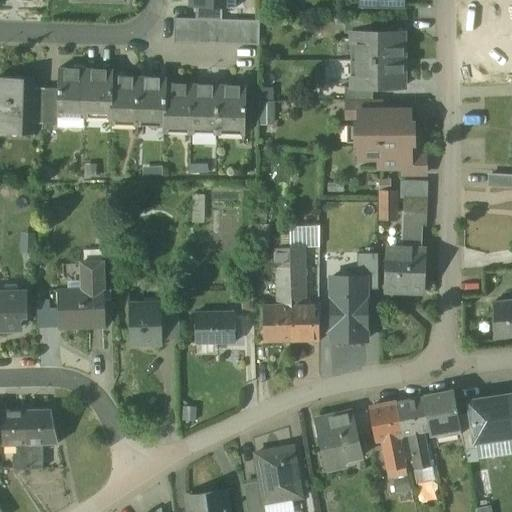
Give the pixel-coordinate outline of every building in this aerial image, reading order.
[(191,0),(191,7),(197,7),(222,8),(237,8),(237,6),(228,6),(228,0),(191,0)] [(222,8),(197,7),(196,19),(199,19),(211,19),(222,20),(222,8)] [(187,19),(174,18),(174,42),(186,43),(187,19)] [(196,19),(187,19),(186,43),(198,43),(199,19),(196,19)] [(211,19),(199,19),(198,43),(210,43),(211,19)] [(222,20),(211,19),(210,43),(222,44),(223,20),(222,20)] [(235,20),(223,20),(222,44),(234,44),(235,20)] [(247,20),(235,20),(234,44),(246,44),(247,20)] [(260,21),(247,20),(246,44),(259,45),(260,21)] [(370,20),(344,20),(344,33),(352,33),(352,32),(370,32),(370,20)] [(370,32),(352,32),(352,33),(352,60),(403,60),(403,32),(370,32)] [(403,60),(352,60),(353,87),(353,88),(373,88),(403,88),(403,60)] [(86,69),(58,69),(58,89),(57,111),(58,111),(62,111),(84,112),(86,69)] [(113,70),(86,69),(84,112),(85,112),(111,112),(112,76),(113,70)] [(139,76),(112,76),(111,112),(111,118),(138,119),(139,76)] [(166,77),(139,76),(138,119),(165,120),(166,84),(166,77)] [(33,78),(0,77),(0,128),(9,129),(9,122),(34,123),(34,134),(34,137),(35,138),(35,124),(35,122),(32,122),(33,88),(33,78)] [(192,84),(166,84),(165,120),(164,126),(191,127),(192,84)] [(219,85),(192,84),(191,127),(218,128),(219,85)] [(246,86),(219,85),(218,128),(245,129),(246,86)] [(373,88),(353,88),(353,87),(345,87),(345,100),(346,100),(373,100),(373,88)] [(45,88),(33,88),(32,122),(35,122),(35,124),(43,124),(45,88)] [(58,89),(45,88),(43,124),(58,125),(58,111),(57,111),(58,89)] [(271,122),(272,100),(259,99),(259,121),(271,122)] [(373,100),(346,100),(346,119),(359,119),(359,112),(375,112),(382,111),(382,100),(373,100)] [(84,112),(62,111),(62,126),(67,126),(84,127),(85,112),(84,112)] [(375,112),(359,112),(359,119),(359,125),(356,125),(356,143),(360,143),(360,156),(380,156),(380,167),(408,166),(407,155),(410,155),(410,142),(413,142),(413,124),(409,124),(409,111),(382,111),(375,112)] [(34,123),(9,122),(9,129),(0,128),(0,133),(34,134),(34,123)] [(511,175),(491,174),(490,187),(511,187),(511,175)] [(400,182),(400,198),(427,199),(428,183),(400,182)] [(396,191),(380,191),(380,213),(396,213),(396,191)] [(427,212),(403,211),(402,225),(422,226),(426,226),(427,212)] [(270,225),(256,225),(255,248),(270,248),(270,225)] [(303,225),(303,247),(319,247),(319,225),(303,225)] [(401,249),(387,248),(385,290),(423,292),(425,250),(421,250),(422,226),(402,225),(401,249)] [(292,248),(278,248),(278,268),(292,267),(292,248)] [(306,267),(306,248),(292,248),(292,267),(306,267)] [(82,289),(58,290),(60,326),(106,324),(103,260),(81,261),(82,289)] [(292,304),(292,267),(278,268),(278,304),(292,304)] [(306,296),(306,267),(292,267),(292,304),(302,304),(306,296)] [(331,338),(365,337),(364,278),(331,278),(331,338)] [(27,293),(0,293),(0,329),(22,329),(22,316),(27,316),(27,293)] [(251,295),(241,295),(241,317),(252,317),(251,295)] [(511,298),(507,299),(508,307),(488,309),(491,341),(511,338),(511,298)] [(161,303),(129,304),(130,345),(162,344),(162,336),(161,303)] [(179,336),(178,303),(161,303),(162,336),(179,336)] [(278,304),(265,304),(265,340),(293,341),(292,304),(278,304)] [(302,304),(292,304),(293,341),(318,340),(319,304),(302,304)] [(234,313),(195,314),(196,344),(235,343),(234,313)] [(453,391),(423,397),(429,430),(429,434),(460,428),(458,415),(453,391)] [(511,431),(507,396),(469,401),(470,413),(475,442),(476,441),(511,435),(511,431)] [(423,397),(397,402),(403,435),(408,435),(413,460),(418,458),(417,454),(427,453),(423,431),(429,430),(423,397)] [(397,402),(370,407),(377,440),(382,439),(386,460),(397,458),(397,462),(403,461),(398,436),(403,435),(397,402)] [(51,409),(27,409),(26,410),(28,456),(28,468),(42,468),(42,443),(58,443),(51,409)] [(26,410),(1,410),(3,445),(22,444),(22,448),(18,448),(18,456),(13,456),(14,468),(28,468),(28,456),(26,410)] [(351,411),(318,419),(322,434),(319,435),(327,468),(347,463),(344,451),(359,447),(351,411)] [(470,413),(458,415),(460,428),(461,434),(464,450),(477,449),(476,441),(475,442),(470,413)] [(292,447),(256,453),(261,480),(265,503),(301,496),(292,447)] [(472,472),(477,495),(490,493),(485,470),(472,472)] [(261,480),(243,484),(248,511),(266,511),(265,503),(261,480)] [(228,511),(226,491),(186,497),(188,511),(228,511)]
